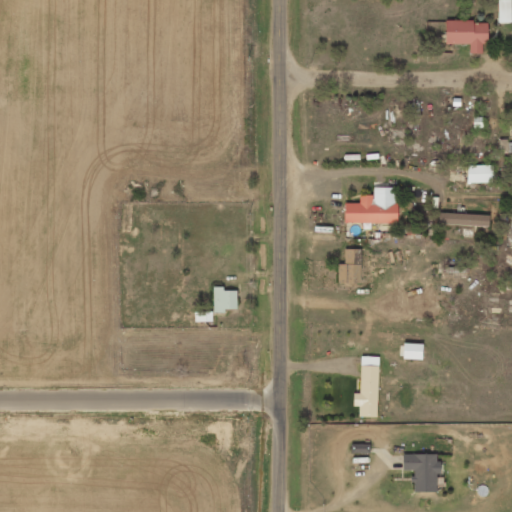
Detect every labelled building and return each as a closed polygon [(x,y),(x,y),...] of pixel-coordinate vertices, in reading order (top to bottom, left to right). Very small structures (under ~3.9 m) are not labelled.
[(510,0),(497,0),(498,23),(511,23),(510,0)] [(487,44),(487,21),(445,20),(445,43),(469,44),(469,53),(482,53),(482,44),(487,44)] [(498,153),(508,153),(508,140),(499,140),(498,153)] [(492,165),(467,165),(467,182),(492,183),(492,165)] [(344,222),(396,223),(396,187),(373,187),(373,195),(359,195),(359,203),(344,203),(344,222)] [(489,226),(489,214),(438,213),(438,224),(489,226)] [(338,264),(337,283),(360,283),(361,249),(344,249),(343,264),(338,264)] [(236,291),(223,291),(223,286),(213,286),(213,311),(236,311),(236,291)] [(422,359),(422,344),(403,343),(403,359),(422,359)] [(376,417),(378,356),(360,356),(359,393),(353,393),(353,406),(358,406),(358,416),(376,417)] [(369,453),(369,444),(350,444),(351,453),(369,453)] [(438,454),(402,454),(402,470),(412,470),(412,491),(436,492),(436,474),(438,474),(438,454)]
